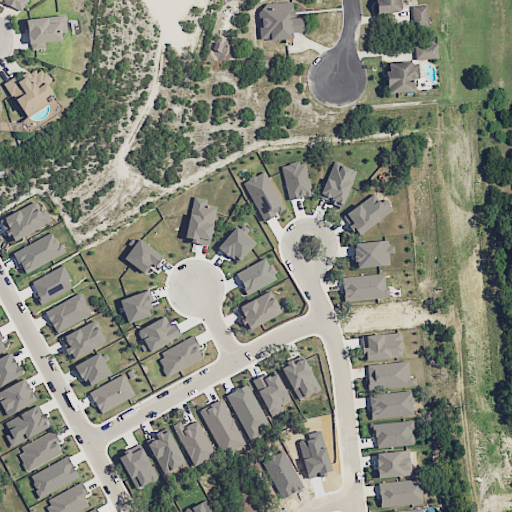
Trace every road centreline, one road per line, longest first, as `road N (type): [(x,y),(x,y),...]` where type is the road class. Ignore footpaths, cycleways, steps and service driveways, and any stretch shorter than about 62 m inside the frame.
road 1 (residential): [(312,246),(309,270),(340,356),(357,511)]
road 2 (residential): [(91,443),(297,328),(330,321)]
road 3 (residential): [(0,273),(120,503)]
